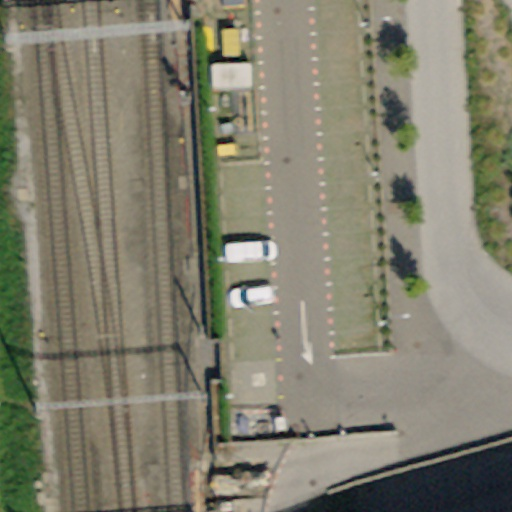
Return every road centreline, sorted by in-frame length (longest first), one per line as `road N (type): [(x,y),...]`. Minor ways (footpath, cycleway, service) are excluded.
road 1 (residential): [(424,0),(445,256),(463,291),(489,314),(511,321)]
road 2 (unknown): [(511,430),(468,451),(436,489),(429,511)]
